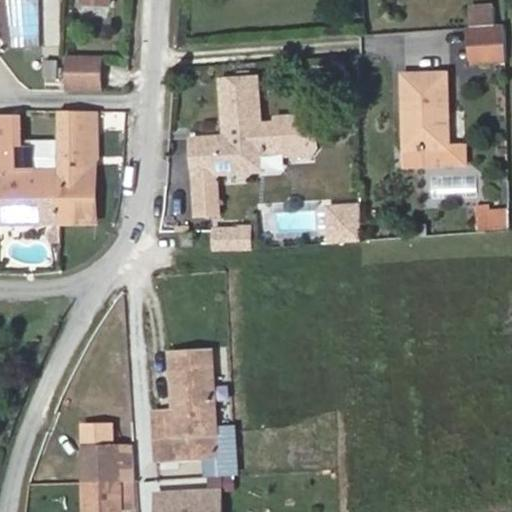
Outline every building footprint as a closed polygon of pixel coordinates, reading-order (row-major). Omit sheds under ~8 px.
[(495,0),(474,0),(475,15),(496,15),(495,0)] [(506,25),(473,27),(473,45),(506,45),(506,25)] [(506,45),(473,45),(474,63),(507,61),(506,45)] [(102,58),(71,58),(71,89),(101,89),(102,58)] [(58,78),(59,60),(47,59),(46,77),(58,78)] [(404,75),(406,111),(411,111),(412,150),(452,149),(449,73),(404,75)] [(226,136),(213,137),(216,174),(253,171),(252,163),(265,149),(278,148),(277,123),(263,123),(259,77),(231,80),(223,87),(226,128),(232,128),(233,136),(226,136)] [(284,122),(277,123),(278,148),(265,149),(252,163),(253,171),(265,170),(264,155),(287,153),(284,122)] [(101,128),(90,129),(91,166),(97,166),(102,166),(101,128)] [(90,129),(60,129),(60,158),(61,168),(62,222),(98,222),(97,166),(91,166),(90,129)] [(213,137),(195,138),(198,183),(216,182),(216,174),(213,137)] [(0,143),(0,169),(19,169),(19,148),(19,142),(0,143)] [(0,223),(62,222),(61,168),(36,169),(36,158),(36,148),(19,148),(19,169),(0,169),(0,223)] [(60,158),(36,158),(36,169),(61,168),(60,158)] [(332,207),(335,243),(365,241),(363,206),(332,207)] [(508,210),(478,212),(479,230),(509,228),(508,210)] [(240,229),(215,230),(215,250),(241,249),(240,229)] [(253,229),(240,229),(241,249),(254,248),(253,229)] [(184,244),(195,244),(194,234),(184,235),(184,244)] [(218,427),(213,351),(171,354),(175,410),(179,459),(206,457),(220,456),(218,427)] [(158,460),(179,459),(175,410),(155,412),(158,460)] [(115,423),(79,423),(78,456),(84,457),(85,482),(125,480),(124,457),(114,457),(115,423)] [(234,426),(218,427),(220,456),(235,455),(234,426)] [(220,456),(206,457),(207,476),(236,474),(235,455),(220,456)] [(125,480),(85,482),(86,511),(95,511),(126,511),(125,480)] [(138,480),(125,480),(126,511),(140,510),(138,480)] [(151,488),(150,511),(220,511),(221,488),(151,488)]
